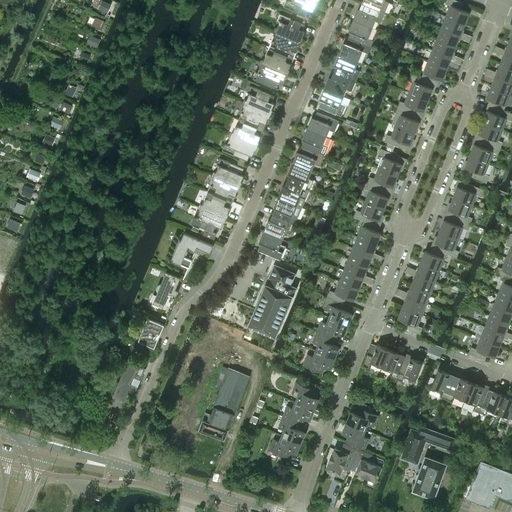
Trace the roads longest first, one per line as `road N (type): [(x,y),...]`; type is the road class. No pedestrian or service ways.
road 1 (residential): [(114,467),(179,316),(228,260),(339,0)]
road 2 (residential): [(299,511),(370,323)]
road 3 (tertiary): [(266,511),(114,467)]
road 4 (residential): [(463,95),(443,110),(404,208),(406,232)]
road 5 (residential): [(406,232),(422,220),(444,168),(464,118),(463,95)]
road 6 (residential): [(511,380),(370,323)]
